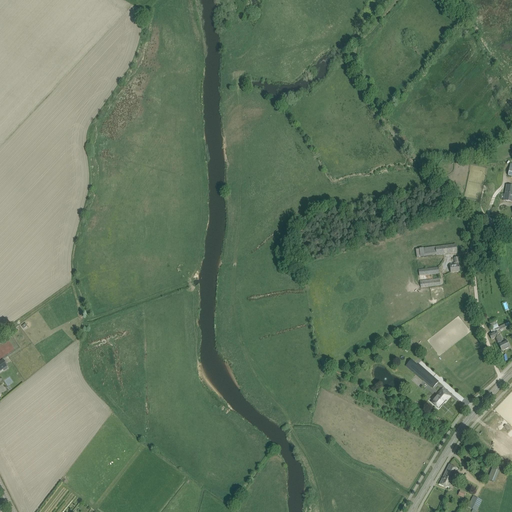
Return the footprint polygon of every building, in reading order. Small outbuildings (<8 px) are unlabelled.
[(451,245),(424,248),(425,257),(436,255),(452,253),(457,253),(456,244),(451,245)] [(450,266),(451,272),(459,271),(459,269),(459,268),(458,257),(454,258),(455,263),(454,263),(454,265),(450,266)] [(419,270),(419,276),(439,273),(438,267),(419,270)] [(420,282),(421,288),(441,285),(440,279),(420,282)] [(509,348),(507,343),(506,341),(503,342),(500,335),(498,335),(496,331),(499,330),(500,331),(506,328),(504,324),(498,327),(496,321),(493,323),(490,324),(492,330),(491,330),(492,334),(490,335),(492,339),(495,338),(502,351),(509,348)] [(4,359),(0,361),(0,371),(8,366),(4,359)] [(419,365),(414,371),(413,371),(415,373),(433,388),(438,382),(419,365)] [(447,401),(450,397),(442,389),(438,394),(439,394),(432,402),(431,403),(438,409),(446,400),(447,401)] [(439,484),(444,487),(448,489),(458,469),(449,464),(439,484)] [(495,482),(499,471),(492,469),(488,479),(495,482)] [(477,511),(482,501),(473,496),(468,507),(473,510),(471,511),(475,511),(476,511),(477,511)]
